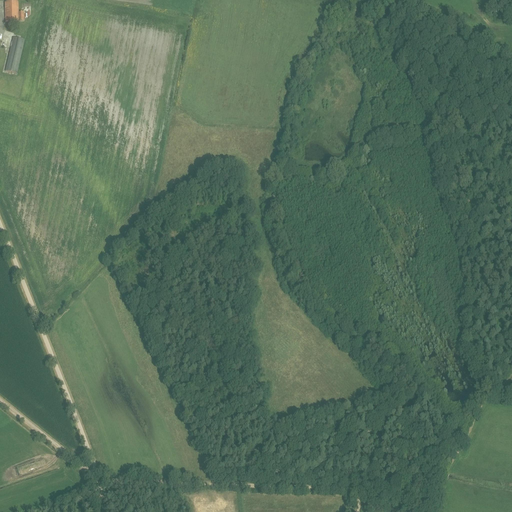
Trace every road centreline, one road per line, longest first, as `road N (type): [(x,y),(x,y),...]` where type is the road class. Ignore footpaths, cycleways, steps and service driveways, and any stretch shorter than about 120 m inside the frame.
road 1 (track): [(0,228),(100,481)]
road 2 (track): [(100,481),(340,488),(359,511)]
road 3 (track): [(393,0),(511,91)]
road 4 (track): [(100,481),(0,400)]
